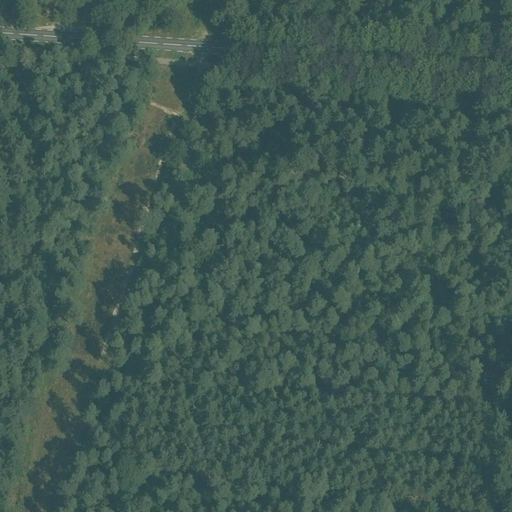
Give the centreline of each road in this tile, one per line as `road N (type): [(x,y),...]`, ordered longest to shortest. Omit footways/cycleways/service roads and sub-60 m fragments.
road 1 (primary): [(511,68),(0,32)]
road 2 (track): [(187,119),(182,164),(193,173),(292,177),(457,203)]
road 3 (track): [(0,100),(47,85),(73,87),(187,119)]
road 4 (track): [(187,119),(211,0)]
